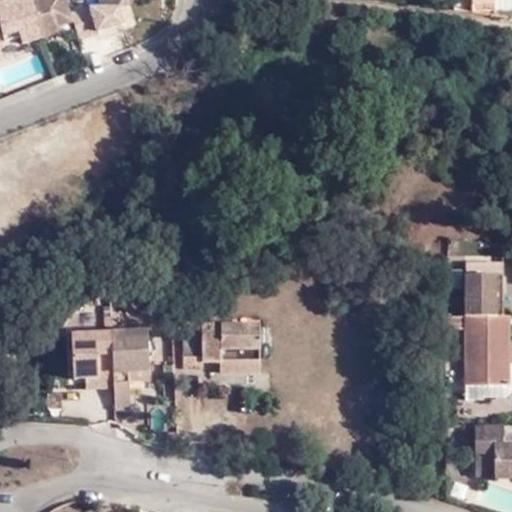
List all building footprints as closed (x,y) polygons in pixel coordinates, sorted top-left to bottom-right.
[(11,0),(6,0),(0,2),(0,41),(16,37),(18,44),(38,37),(39,38),(53,33),(51,27),(68,22),(61,0),(22,0),(13,3),(11,0)] [(469,0),(471,8),(493,6),(492,0),(469,0)] [(0,87),(1,90),(49,75),(41,52),(0,65),(0,87)] [(473,268),(472,319),(502,319),(500,280),(511,280),(510,268),(473,268)] [(511,319),(511,280),(500,280),(502,319),(511,319)] [(182,288),(174,289),(174,317),(182,317),(182,288)] [(511,318),(511,319),(502,319),(472,319),(451,318),(450,332),(472,331),(472,386),(511,388),(511,318)] [(259,326),(185,325),(184,371),(203,372),(204,362),(221,362),(220,373),(258,374),(259,350),(259,326)] [(103,391),(115,390),(115,388),(114,377),(113,337),(113,336),(73,338),(75,382),(87,381),(102,381),(103,391)] [(152,336),(113,337),(114,377),(153,375),(152,336)] [(114,377),(115,388),(132,387),(153,386),(153,375),(114,377)] [(102,381),(87,381),(87,391),(103,391),(102,381)] [(132,387),(115,388),(115,390),(116,413),(133,412),(132,387)] [(511,453),(508,453),(509,429),(471,430),(469,456),(480,456),(480,484),(497,484),(499,488),(511,488),(511,453)] [(166,433),(166,451),(178,453),(177,432),(166,433)]
